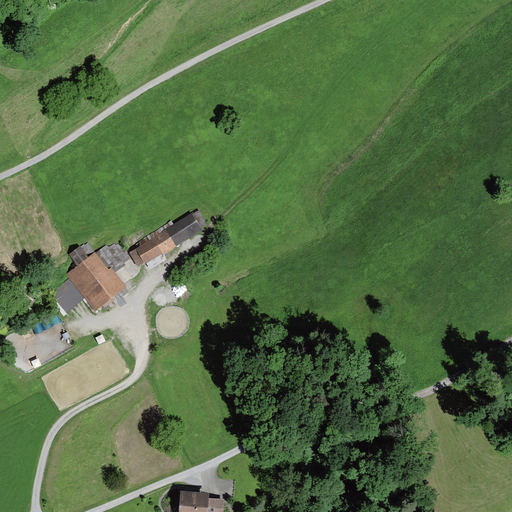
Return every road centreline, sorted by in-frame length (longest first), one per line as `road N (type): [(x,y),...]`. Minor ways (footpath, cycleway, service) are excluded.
road 1 (track): [(511,341),(412,399),(317,411),(90,511)]
road 2 (track): [(0,173),(180,70),(327,0)]
road 3 (track): [(35,511),(54,427),(142,364),(145,335),(134,305)]
